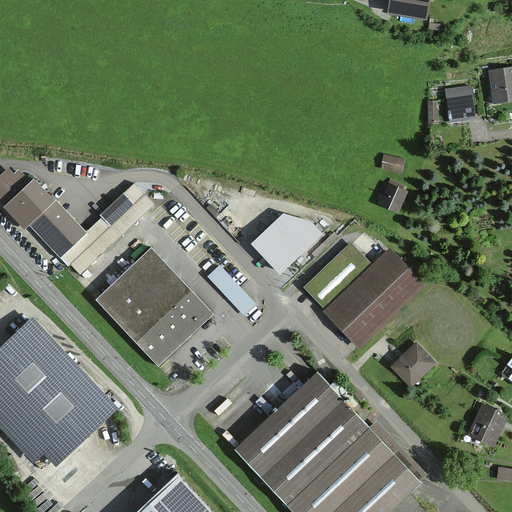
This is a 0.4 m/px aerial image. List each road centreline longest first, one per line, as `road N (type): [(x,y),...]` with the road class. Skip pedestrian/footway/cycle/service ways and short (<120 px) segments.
road 1 (residential): [(172,427),(291,316),(477,511)]
road 2 (secondary): [(0,243),(172,427)]
